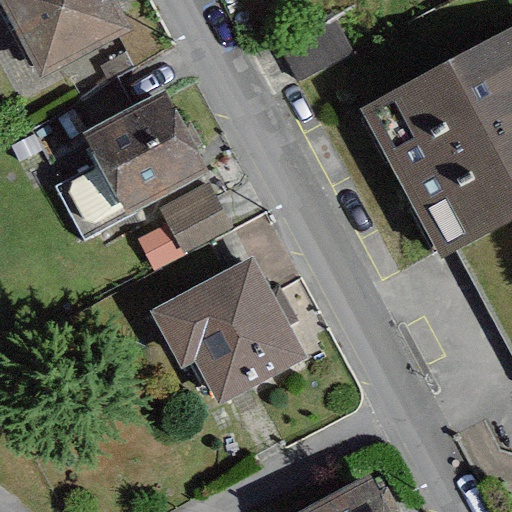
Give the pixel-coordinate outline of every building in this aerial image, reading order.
[(14,0),(53,71),(143,21),(131,0),(14,0)] [(511,25),(371,103),(451,250),(511,216),(511,25)] [(98,124),(138,204),(218,165),(178,84),(98,124)] [(168,197),(194,242),(235,219),(209,174),(168,197)] [(255,251),(162,306),(223,410),(317,355),(255,251)] [(398,511),(379,472),(298,511),(297,511),(398,511)]
